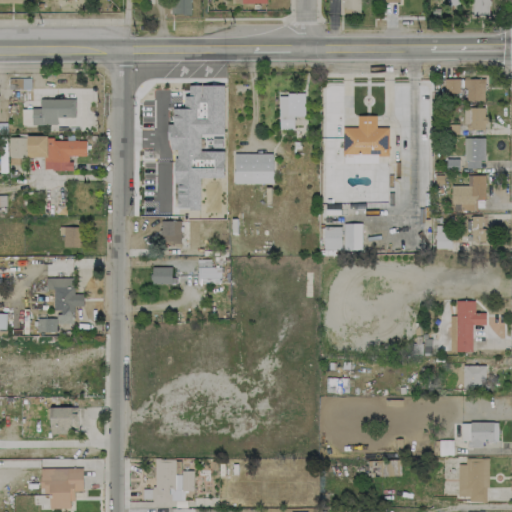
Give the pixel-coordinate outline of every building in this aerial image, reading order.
[(192,14),(191,0),(170,0),(170,14),(192,14)] [(359,0),(341,0),(341,12),(360,13),(359,0)] [(489,15),(488,0),(471,0),(472,15),(489,15)] [(459,79),(444,78),(444,93),(459,93),(459,79)] [(484,78),(465,79),(465,100),(484,100),(484,78)] [(224,85),(189,85),(189,95),(183,96),(183,108),(172,108),(172,124),(169,124),(169,151),(175,151),(176,209),(200,209),(200,178),(224,177),(223,150),(200,151),(200,134),(224,133),(224,85)] [(277,128),(293,129),(294,116),(304,116),(305,93),(279,92),(277,128)] [(75,99),(39,99),(40,108),(22,109),(22,125),(56,125),(56,117),(75,117),(75,99)] [(485,130),(484,107),(464,108),(464,130),(485,130)] [(388,127),(376,127),(376,115),(357,115),(357,127),(342,127),(343,163),(377,162),(377,156),(388,156),(388,127)] [(85,140),(48,140),(48,136),(26,135),(26,157),(44,157),(43,170),(71,170),(71,156),(85,156),(85,140)] [(25,158),(25,137),(8,137),(8,157),(25,158)] [(483,137),(464,138),(464,168),(483,167),(483,137)] [(272,153),(234,153),(233,183),(272,183),(272,153)] [(451,185),(451,204),(459,204),(459,209),(484,210),(484,175),(471,175),(470,186),(451,185)] [(481,216),(471,216),(471,242),(485,241),(484,227),(481,227),(481,216)] [(180,221),(160,220),(159,243),(180,243),(180,221)] [(361,249),(361,223),(343,223),(343,249),(361,249)] [(80,226),(63,227),(63,248),(81,248),(80,226)] [(341,249),(341,227),(323,227),(324,249),(341,249)] [(435,248),(451,248),(450,232),(435,232),(435,248)] [(197,260),(197,283),(221,283),(220,266),(211,267),(210,259),(197,260)] [(171,284),(171,267),(151,267),(151,284),(171,284)] [(72,277),(46,278),(46,289),(53,289),(54,312),(56,312),(56,324),(73,323),(73,305),(82,305),(82,294),(73,294),(72,277)] [(472,351),(471,324),(485,324),(485,312),(474,312),(474,300),(455,301),(456,351),(472,351)] [(55,332),(56,318),(37,318),(37,331),(55,332)] [(484,365),(463,365),(463,389),(484,390),(484,365)] [(76,407),(49,407),(50,432),(77,432),(76,407)] [(498,423),(461,422),(461,441),(469,441),(469,448),(483,448),(483,441),(497,441),(498,423)] [(487,458),(465,458),(465,464),(457,464),(457,496),(468,496),(468,502),(487,502),(487,458)] [(192,491),(192,471),(180,471),(180,459),(153,459),(153,501),(184,501),(184,491),(192,491)] [(400,475),(400,459),(376,460),(377,476),(400,475)] [(49,508),(72,508),(72,490),(82,491),(83,468),(40,468),(40,493),(49,493),(49,508)]
